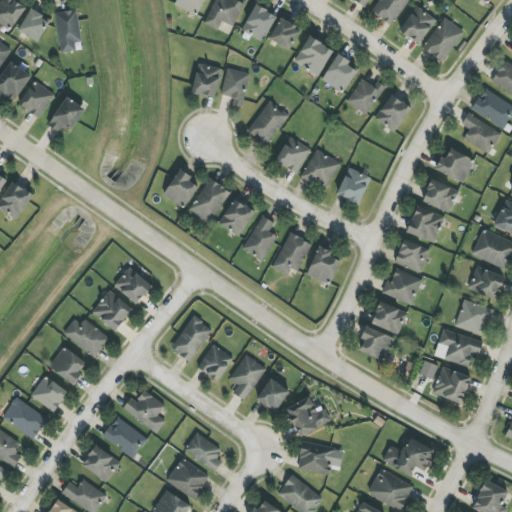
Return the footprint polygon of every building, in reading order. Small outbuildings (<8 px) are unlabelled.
[(1,0),(0,2),(0,23),(10,31),(27,8),(15,0),(1,0)] [(204,0),(177,0),(175,6),(198,15),(204,0)] [(234,27),(244,4),(236,0),(215,0),(204,24),(218,30),(222,21),(234,27)] [(379,0),(371,12),(392,26),(409,0),(379,0)] [(242,30),(263,42),(277,16),(256,4),(242,30)] [(437,21),(417,6),(400,30),(419,45),(437,21)] [(40,42),(51,18),(30,9),(19,32),(40,42)] [(75,43),(81,42),(78,10),(56,12),(60,53),(76,51),(75,43)] [(444,62),(463,30),(442,18),(423,50),(444,62)] [(270,40),(291,50),(301,29),(280,19),(270,40)] [(333,49),(307,37),(295,64),(320,76),(333,49)] [(0,67),(12,50),(0,41),(0,67)] [(343,94),(357,71),(348,65),(351,61),(338,54),(322,80),(343,94)] [(511,65),(504,61),(492,83),(511,94),(511,65)] [(0,78),(0,93),(16,102),(31,74),(9,62),(0,78)] [(214,99),(222,70),(199,63),(191,92),(214,99)] [(222,96),(234,98),(232,106),(243,108),(250,73),(227,69),(222,96)] [(369,115),(385,86),(376,81),(374,86),(361,79),(347,103),(369,115)] [(55,96),(35,81),(19,104),(39,118),(55,96)] [(472,109),(504,129),(511,115),(511,105),(485,89),(472,109)] [(412,108),(392,94),(375,118),(395,133),(412,108)] [(59,133),(63,128),(69,132),(86,111),(68,97),(47,124),(59,133)] [(248,135),(270,146),(287,113),(266,102),(248,135)] [(501,133),(468,114),(462,124),(470,129),(464,139),(489,154),(501,133)] [(276,161),(297,174),(312,150),(290,137),(276,161)] [(463,183),(474,161),(451,148),(446,159),(442,157),(436,169),(463,183)] [(327,190),(340,162),(315,150),(302,178),(327,190)] [(371,178),(349,168),(337,195),(359,205),(371,178)] [(199,187),(190,181),(193,177),(181,169),(163,195),(184,209),(199,187)] [(231,192),(210,178),(189,210),(210,224),(231,192)] [(449,213),(459,191),(432,179),(422,201),(449,213)] [(0,201),(0,208),(18,220),(33,195),(13,182),(0,201)] [(219,224),(239,237),(255,212),(235,199),(219,224)] [(511,203),(505,201),(494,226),(511,233),(511,203)] [(408,234),(436,242),(444,215),(415,207),(408,234)] [(274,222),(260,216),(244,252),(265,261),(276,235),(269,233),(274,222)] [(508,270),(511,259),(511,240),(482,230),(472,257),(508,270)] [(288,274),(291,269),(299,272),(311,243),(288,233),(274,269),(288,274)] [(395,263),(421,273),(430,249),(404,240),(395,263)] [(341,261),(330,256),(332,252),(320,246),(307,274),(330,285),(341,261)] [(468,289),(496,300),(505,277),(477,266),(468,289)] [(137,305),(153,286),(130,267),(114,286),(137,305)] [(382,293),(412,305),(422,280),(396,269),(391,281),(387,280),(382,293)] [(116,331),(133,308),(109,291),(92,313),(116,331)] [(455,326),(483,337),(493,310),(464,299),(455,326)] [(371,323),(398,335),(408,313),(381,302),(371,323)] [(190,362),(212,329),(193,316),(171,349),(190,362)] [(75,319),(64,334),(94,358),(110,338),(85,319),(81,324),(75,319)] [(361,339),(365,341),(360,351),(384,361),(394,338),(366,326),(361,339)] [(483,341),(443,330),(439,345),(448,347),(444,360),(469,367),(473,353),(479,355),(483,341)] [(233,359),(213,345),(198,368),(218,382),(233,359)] [(86,363),(65,347),(49,367),(74,385),(82,374),(79,371),(86,363)] [(267,369),(246,355),(229,380),(238,386),(233,393),(244,401),(267,369)] [(420,375),(434,379),(438,365),(424,361),(420,375)] [(471,378),(443,367),(432,393),(461,404),(471,378)] [(31,395),(53,412),(68,393),(46,376),(31,395)] [(278,412),(290,390),(269,379),(257,401),(278,412)] [(157,433),(166,421),(158,416),(165,405),(145,391),(137,402),(131,398),(123,409),(157,433)] [(331,421),(325,409),(318,413),(309,397),(285,410),(301,438),(331,421)] [(34,439),(48,419),(16,398),(2,418),(34,439)] [(148,439),(118,417),(103,436),(133,459),(148,439)] [(21,442),(0,431),(0,458),(16,466),(21,456),(16,454),(21,442)] [(222,448),(195,434),(184,454),(217,471),(222,461),(217,459),(222,448)] [(411,476),(415,467),(424,471),(435,450),(410,438),(403,451),(391,445),(382,462),(411,476)] [(336,449),(302,442),(297,469),(330,476),(336,449)] [(107,482),(121,462),(96,446),(83,466),(107,482)] [(167,484),(197,499),(209,475),(180,459),(167,484)] [(0,486),(9,472),(0,466),(0,486)] [(403,510),(413,485),(379,470),(368,496),(403,510)] [(314,511),(324,498),(291,476),(278,496),(301,511),(314,511)] [(61,496),(92,511),(97,511),(107,494),(82,481),(79,488),(69,482),(61,496)] [(509,492),(486,481),(472,509),(478,511),(506,511),(508,510),(501,506),(509,492)] [(153,511),(187,511),(191,506),(166,490),(153,511)] [(77,511),(57,499),(49,511),(77,511)] [(280,511),(264,502),(258,510),(254,508),(251,511),(280,511)] [(381,511),(362,503),(358,511),(381,511)]
